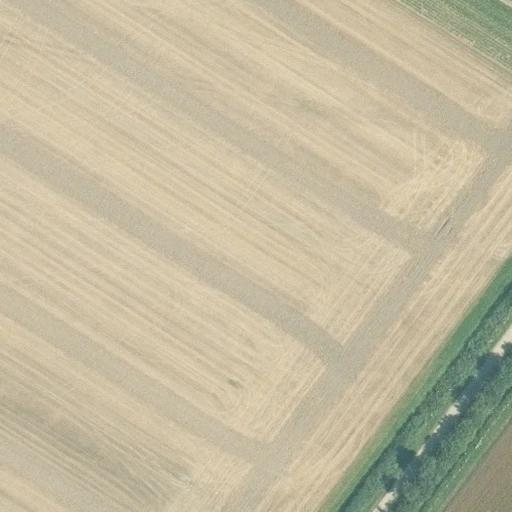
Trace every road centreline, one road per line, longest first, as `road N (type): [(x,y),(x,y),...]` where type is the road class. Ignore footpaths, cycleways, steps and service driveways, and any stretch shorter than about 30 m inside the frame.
road 1 (unclassified): [(0,218),(363,453),(378,481),(372,511)]
road 2 (tertiary): [(144,60),(318,127),(388,144),(453,146),(511,134)]
road 3 (unclassified): [(376,511),(511,331)]
road 4 (tertiary): [(0,28),(83,54),(144,60)]
road 5 (tertiary): [(144,60),(93,27),(20,0)]
